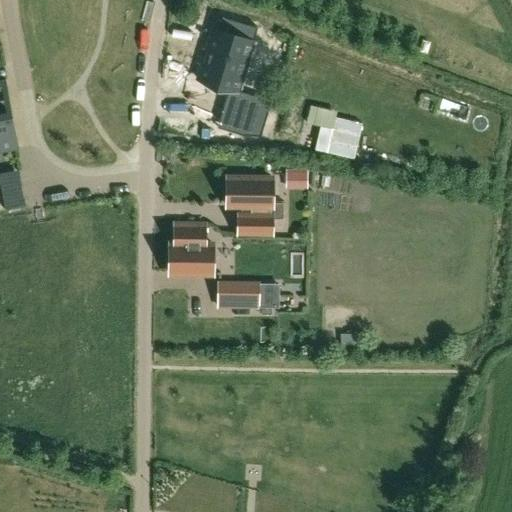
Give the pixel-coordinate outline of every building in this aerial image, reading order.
[(215,29),(199,79),(239,92),(255,42),(215,29)] [(0,100),(0,113),(11,112),(8,99),(0,100)] [(0,147),(17,144),(11,112),(0,113),(0,147)] [(306,186),(306,174),(286,174),(286,186),(306,186)] [(226,205),(241,205),(251,205),(251,215),(241,215),(238,215),(238,232),(272,232),(273,218),(284,218),(284,202),(273,202),(273,178),(227,177),(226,205)] [(26,205),(22,185),(1,189),(6,210),(26,206),(26,205)] [(213,273),(213,244),(205,244),(205,225),(174,224),(174,243),(169,243),(169,273),(213,273)] [(279,285),(258,284),(258,283),(217,282),(216,309),(258,309),(258,308),(278,308),(279,285)]
